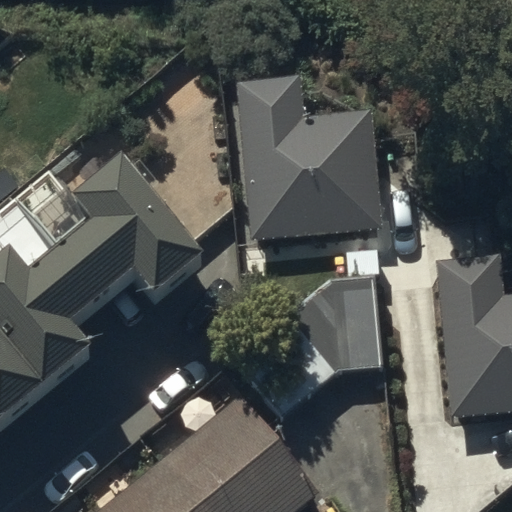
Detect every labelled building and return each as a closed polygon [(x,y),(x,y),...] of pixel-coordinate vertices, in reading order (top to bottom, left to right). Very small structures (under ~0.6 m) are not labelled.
[(302,91),(239,95),(250,253),(381,244),(373,128),(305,133),(302,91)] [(0,449),(93,377),(72,351),(136,301),(155,325),(208,284),(128,183),(75,223),(95,249),(32,297),(13,274),(0,284),(0,449)] [(500,265),(436,270),(450,432),(511,427),(511,307),(504,309),(500,265)] [(333,293),(239,373),(284,426),(340,378),(378,377),(377,292),(333,293)] [(316,511),(238,415),(120,511),(316,511)]
